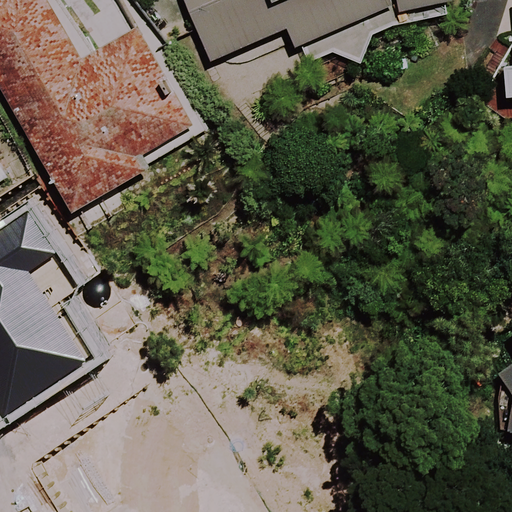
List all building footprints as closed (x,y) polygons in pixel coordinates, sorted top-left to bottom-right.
[(85,60),(48,0),(0,0),(0,88),(75,212),(150,166),(198,137),(134,31),(85,60)] [(184,0),(209,66),(263,47),(270,65),(445,0),(184,0)] [(511,9),(511,10),(511,16),(511,73),(496,75),(498,101),(511,99),(511,9)] [(0,187),(32,170),(13,136),(0,143),(0,142),(0,187)] [(511,310),(493,434),(511,436),(511,310)]
